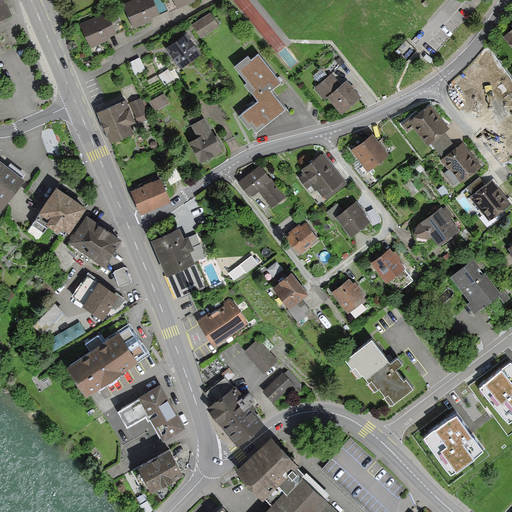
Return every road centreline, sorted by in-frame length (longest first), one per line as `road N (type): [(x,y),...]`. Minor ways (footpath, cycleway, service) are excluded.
road 1 (residential): [(128,226),(243,156),(356,122),(438,83),(505,0)]
road 2 (tertiary): [(128,226),(199,411),(209,460)]
road 3 (tertiary): [(209,460),(232,457),(303,411),(340,414),(382,443)]
road 4 (residential): [(382,443),(511,337)]
road 5 (tertiary): [(75,102),(128,226)]
